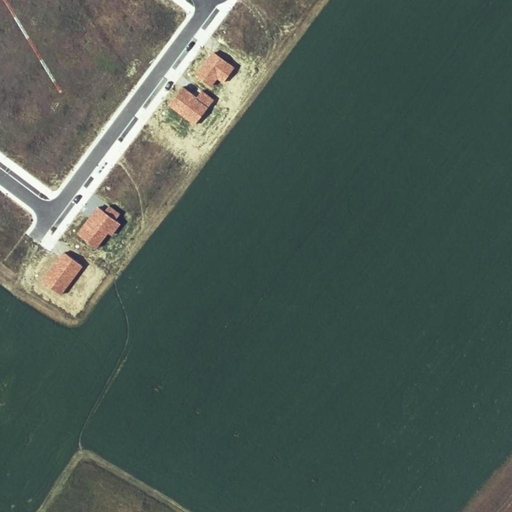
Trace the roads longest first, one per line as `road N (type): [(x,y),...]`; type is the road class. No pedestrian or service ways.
road 1 (residential): [(0,177),(51,215),(205,5)]
road 2 (track): [(39,511),(71,465),(96,458),(183,511)]
